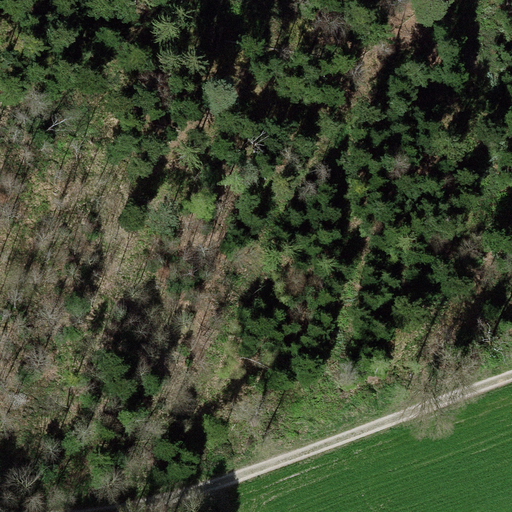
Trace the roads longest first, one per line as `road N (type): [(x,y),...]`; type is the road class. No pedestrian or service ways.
road 1 (track): [(215,483),(511,373)]
road 2 (track): [(33,511),(215,483)]
